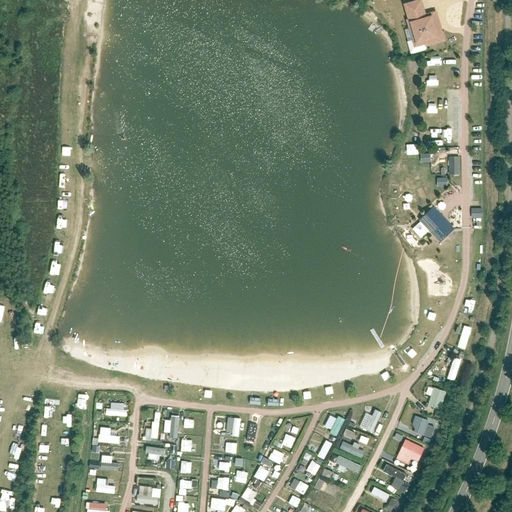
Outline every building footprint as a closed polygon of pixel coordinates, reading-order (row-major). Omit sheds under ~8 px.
[(398,0),(403,14),(420,9),(416,0),(398,0)] [(420,9),(403,14),(411,41),(437,33),(429,6),(420,9)] [(427,153),(417,153),(417,161),(427,161),(427,153)] [(446,174),(457,174),(458,155),(446,155),(446,174)] [(444,185),(444,177),(434,177),(434,186),(444,185)] [(449,223),(427,199),(408,217),(430,241),(449,223)] [(479,209),(469,209),(469,223),(479,223),(479,209)] [(458,307),(466,310),(473,292),(465,288),(458,307)] [(458,333),(455,346),(465,348),(469,327),(461,325),(461,327),(454,326),(452,332),(458,333)] [(444,377),(454,380),(460,359),(451,356),(444,377)] [(440,384),(425,380),(421,398),(436,402),(440,384)] [(103,414),(125,415),(125,409),(121,409),(122,402),(109,402),(109,408),(103,408),(103,414)] [(40,417),(50,417),(51,406),(40,406),(40,417)] [(357,426),(372,432),(380,411),(372,408),(369,414),(363,411),(357,426)] [(168,419),(163,419),(163,425),(167,426),(167,436),(175,437),(176,415),(168,414),(168,419)] [(425,423),(427,419),(414,414),(408,429),(428,437),(433,425),(425,423)] [(337,432),(342,422),(332,417),(327,426),(337,432)] [(149,427),(144,427),(143,436),(157,438),(159,421),(150,420),(149,427)] [(244,441),(254,442),(257,424),(246,422),(244,441)] [(97,426),(96,441),(118,443),(118,435),(107,434),(108,427),(97,426)] [(343,428),(341,434),(351,437),(353,431),(343,428)] [(280,443),(290,447),(294,437),(284,433),(280,443)] [(357,440),(365,443),(367,437),(359,434),(357,440)] [(415,460),(422,447),(403,437),(393,457),(406,463),(409,457),(415,460)] [(191,451),(192,439),(179,438),(178,450),(191,451)] [(322,459),(331,443),(324,438),(314,454),(322,459)] [(337,447),(359,457),(363,450),(340,439),(337,447)] [(223,451),(235,453),(237,442),(224,441),(223,451)] [(156,458),(157,454),(162,454),(162,446),(143,446),(143,452),(146,452),(146,458),(156,458)] [(272,448),(267,458),(278,463),(283,453),(272,448)] [(109,461),(109,454),(98,454),(98,468),(115,468),(115,462),(109,461)] [(358,472),(361,464),(336,455),(333,463),(358,472)] [(260,462),(268,466),(270,461),(262,456),(260,462)] [(173,468),(173,458),(164,458),(164,467),(173,468)] [(310,459),(304,469),(314,474),(319,465),(310,459)] [(179,460),(178,471),(190,473),(191,461),(179,460)] [(217,460),(217,469),(228,470),(229,461),(217,460)] [(406,485),(400,482),(404,472),(383,463),(380,470),(393,476),(389,486),(404,492),(406,485)] [(252,476),(263,481),(268,470),(257,465),(252,476)] [(235,469),(233,480),(245,483),(248,472),(235,469)] [(319,475),(334,478),(335,471),(321,469),(319,475)] [(273,470),(270,475),(277,478),(279,472),(273,470)] [(216,476),(215,488),(228,489),(229,478),(216,476)] [(94,491),(113,491),(114,484),(103,484),(103,477),(94,477),(94,491)] [(316,477),(312,486),(317,488),(322,479),(316,477)] [(249,486),(259,489),(262,482),(252,478),(249,486)] [(188,493),(188,479),(177,479),(178,494),(188,493)] [(293,488),(302,494),(307,485),(298,479),(293,488)] [(327,482),(323,491),(334,496),(338,486),(327,482)] [(136,485),(135,502),(158,503),(159,487),(136,485)] [(239,497),(250,502),(255,490),(244,485),(239,497)] [(372,485),(368,493),(384,502),(388,494),(372,485)] [(38,503),(51,504),(52,494),(39,493),(38,503)] [(292,494),(287,502),(295,507),(300,499),(292,494)] [(224,510),(225,504),(232,505),(233,499),(210,496),(208,508),(224,510)] [(390,511),(395,499),(390,497),(385,509),(390,511)] [(240,506),(245,509),(249,503),(244,500),(240,506)] [(104,509),(104,501),(84,502),(84,511),(108,511),(108,509),(104,509)] [(187,511),(188,502),(175,501),(175,511),(187,511)] [(300,511),(307,511),(311,506),(303,502),(298,510),(300,511)] [(233,503),(229,511),(240,511),(243,507),(233,503)]
